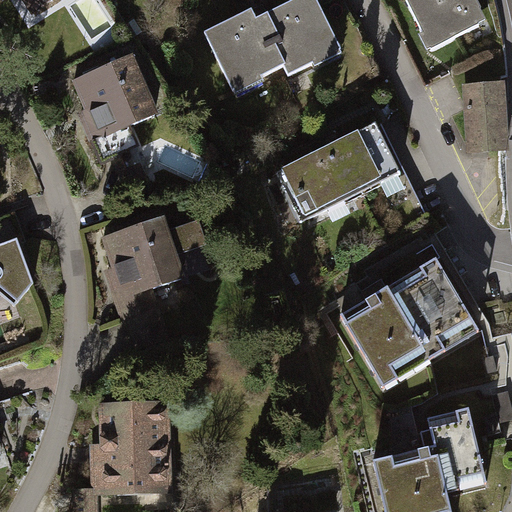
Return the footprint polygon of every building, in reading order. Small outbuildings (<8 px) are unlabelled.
[(52,0),(22,0),(32,13),(52,0)] [(253,8),(206,32),(234,91),(286,67),(290,76),(344,50),(317,0),(293,0),(258,17),(253,8)] [(403,0),(429,50),(489,21),(479,0),(403,0)] [(134,54),(75,80),(86,109),(77,113),(98,160),(138,141),(133,127),(161,116),(134,54)] [(509,155),(506,93),(466,95),(470,158),(509,155)] [(376,122),(280,174),(306,222),(403,170),(376,122)] [(166,216),(104,237),(112,268),(105,271),(123,324),(127,322),(136,352),(170,343),(153,291),(185,281),(178,256),(208,246),(200,221),(170,231),(166,216)] [(0,292),(15,304),(35,282),(16,240),(0,245),(0,292)] [(436,261),(341,316),(386,394),(481,335),(436,261)] [(168,402),(99,402),(100,445),(90,445),(92,490),(96,489),(96,496),(174,494),(168,402)] [(431,448),(375,463),(387,511),(461,511),(457,493),(497,482),(477,409),(425,424),(431,448)] [(96,511),(96,496),(96,489),(92,490),(73,490),(72,511),(96,511)]
